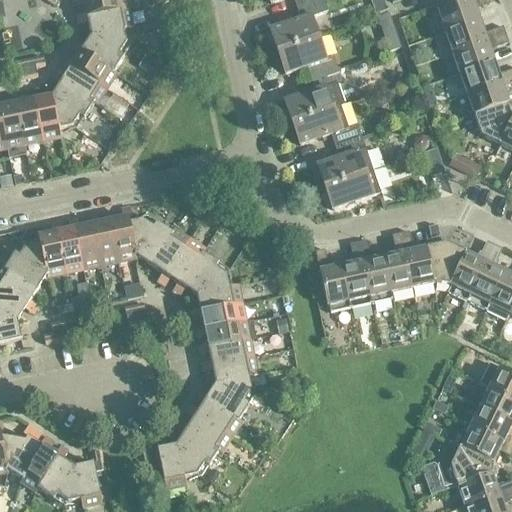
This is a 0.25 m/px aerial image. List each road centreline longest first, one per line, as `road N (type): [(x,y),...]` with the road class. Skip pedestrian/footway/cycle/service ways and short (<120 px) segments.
road 1 (residential): [(511,234),(444,208),(313,235),(264,198),(255,162)]
road 2 (residential): [(255,162),(0,214)]
road 3 (residential): [(255,162),(257,127),(227,0)]
